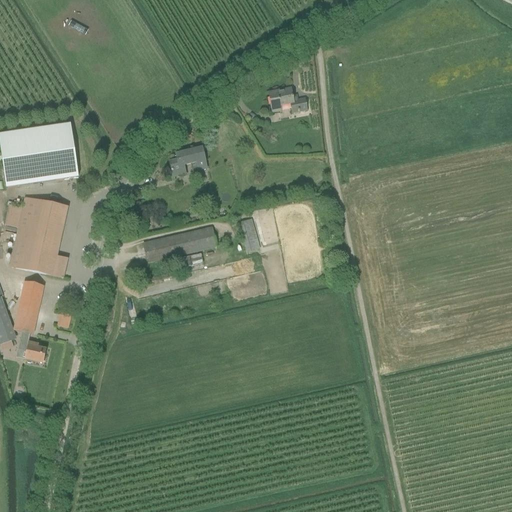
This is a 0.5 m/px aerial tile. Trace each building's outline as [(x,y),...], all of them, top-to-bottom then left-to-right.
[(272,113),(280,112),(280,107),(290,105),(292,115),(306,112),(304,101),(297,102),(296,97),(292,98),(291,93),(277,95),(277,93),(268,95),(272,113)] [(0,158),(5,190),(67,181),(77,179),(69,126),(0,136),(0,158)] [(176,161),(169,163),(172,178),(186,175),(184,166),(190,165),(192,174),(195,174),(195,173),(206,170),(202,149),(175,155),(176,161)] [(46,277),(61,208),(60,208),(61,204),(45,201),(44,204),(25,199),(14,249),(15,249),(11,269),(46,277)] [(248,222),(239,225),(246,252),(256,249),(248,222)] [(217,248),(212,228),(159,241),(144,244),(148,264),(164,260),(217,248)] [(203,255),(209,266),(219,261),(213,250),(203,255)] [(201,255),(178,261),(180,270),(203,265),(201,255)] [(44,288),(28,285),(24,284),(13,332),(22,334),(20,342),(19,342),(17,351),(26,353),(24,361),(26,362),(27,364),(29,365),(31,364),(32,363),(42,365),(44,364),(45,360),(44,358),(45,352),(37,350),(38,347),(28,345),(30,337),(32,338),(44,288)] [(0,346),(13,341),(0,305),(0,346)] [(61,315),(58,328),(68,330),(71,317),(61,315)]
